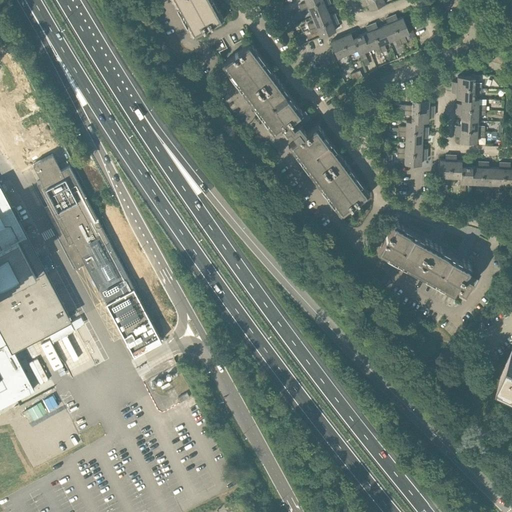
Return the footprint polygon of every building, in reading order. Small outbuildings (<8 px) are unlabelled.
[(171,0),(192,37),(224,19),(213,0),(171,0)] [(312,17),(327,11),(325,6),(330,4),(328,0),(325,0),(301,10),(294,12),(296,15),(297,15),(298,15),(299,14),(300,14),(301,15),(302,15),(303,15),(310,12),(312,17)] [(301,10),(325,0),(304,0),(306,2),(299,5),(301,10)] [(363,0),(360,1),(363,7),(367,5),(369,10),(385,3),(383,0),(363,0)] [(309,30),(336,19),(334,14),(329,16),(327,11),(312,17),(314,23),(307,25),(309,30)] [(396,15),(391,17),(402,44),(406,42),(404,35),(409,33),(403,18),(398,20),(396,15)] [(402,44),(391,17),(386,19),(388,24),(383,26),(389,41),(394,39),(397,46),(402,44)] [(338,24),(336,19),(309,30),(311,35),(318,32),(320,37),(335,31),(333,26),(338,24)] [(389,41),(383,26),(378,28),(376,23),(371,25),(382,52),(386,50),(384,43),(389,41)] [(382,52),(371,25),(366,27),(368,32),(363,34),(369,49),(374,47),(377,54),(382,52)] [(369,49),(363,34),(358,36),(356,31),(350,33),(357,50),(361,61),(366,59),(364,52),(369,49)] [(357,50),(350,33),(341,37),(348,54),(357,50)] [(348,54),(341,37),(330,42),(337,58),(348,54)] [(251,43),(221,65),(273,135),(281,129),(285,134),(290,131),(296,140),(288,146),(340,216),(370,194),(317,124),(305,133),(295,119),(303,113),(251,43)] [(452,81),(452,87),(481,89),(482,83),(474,83),(474,77),(458,76),(457,82),(452,81)] [(481,89),(452,87),(452,92),(457,93),(457,98),(461,98),(474,99),(474,98),(474,93),(481,93),(481,89)] [(474,99),(461,98),(461,103),(456,103),(456,109),(486,110),(486,105),(478,104),(479,99),(474,98),(474,99)] [(15,105),(20,115),(33,108),(28,99),(15,105)] [(404,105),(404,110),(434,111),(434,106),(429,105),(429,100),(413,99),(412,105),(404,105)] [(486,110),(456,109),(456,115),(461,115),(460,120),(478,120),(478,115),(485,115),(486,110)] [(434,111),(404,110),(404,115),(412,115),(411,121),(423,121),(428,122),(429,116),(433,117),(434,111)] [(423,121),(411,121),(406,120),(406,126),(398,126),(398,128),(398,131),(428,132),(428,127),(423,127),(423,121)] [(478,120),(460,120),(460,125),(455,125),(455,130),(485,132),(485,127),(477,126),(478,120)] [(485,132),(455,130),(455,136),(460,136),(460,142),(476,142),(477,137),(484,137),(485,132)] [(428,132),(398,131),(398,136),(405,137),(405,142),(422,143),(422,138),(428,138),(428,132)] [(422,143),(405,142),(405,148),(397,148),(397,152),(427,154),(427,149),(422,148),(422,143)] [(427,154),(397,152),(397,158),(404,158),(404,164),(421,165),(421,159),(426,160),(427,154)] [(61,170),(53,154),(33,165),(41,180),(37,182),(49,205),(45,207),(77,268),(85,263),(97,287),(117,324),(134,354),(160,340),(145,309),(69,165),(61,170)] [(444,184),(450,184),(451,155),(445,155),(445,160),(440,160),(439,176),(445,177),(444,184)] [(451,155),(450,184),(455,185),(455,177),(460,177),(461,177),(462,161),(456,161),(456,156),(451,155)] [(461,177),(460,177),(460,191),(465,191),(465,183),(471,183),(472,166),(467,166),(467,161),(462,161),(461,177)] [(472,166),(471,183),(477,184),(476,191),(482,192),(483,162),(478,161),(478,167),(472,166)] [(483,162),(482,192),(487,192),(487,184),(493,184),(493,167),(488,167),(489,162),(483,162)] [(493,167),(493,184),(498,184),(498,192),(503,193),(504,163),(499,162),(499,168),(493,167)] [(504,163),(503,193),(508,193),(509,185),(511,185),(511,167),(510,168),(510,163),(504,163)] [(0,406),(34,389),(12,347),(68,318),(0,188),(0,406)] [(395,222),(377,254),(454,296),(458,288),(464,292),(468,284),(473,287),(478,279),(466,273),(471,264),(395,222)] [(50,340),(41,344),(54,370),(63,365),(50,340)] [(511,349),(502,371),(503,372),(503,371),(511,375),(511,349)] [(44,401),(26,409),(30,420),(49,413),(44,401)]
